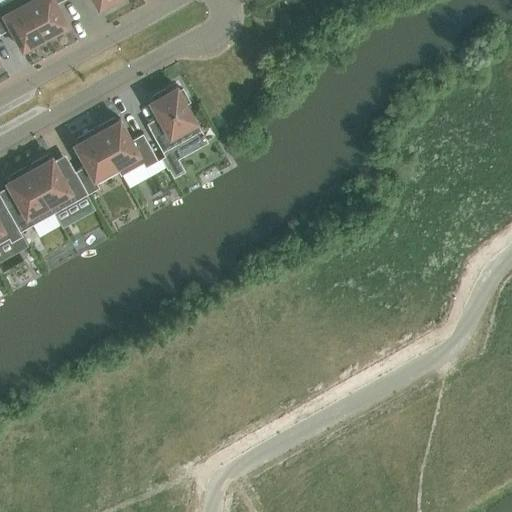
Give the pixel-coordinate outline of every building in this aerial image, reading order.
[(25,0),(7,0),(0,4),(0,33),(11,28),(23,49),(27,47),(29,50),(45,41),(43,38),(45,36),(25,0)] [(25,0),(45,36),(48,35),(50,38),(66,30),(64,26),(68,24),(57,3),(61,0),(25,0)] [(94,0),(99,7),(102,5),(104,9),(117,2),(115,0),(94,0)] [(179,90),(177,86),(166,92),(165,89),(152,96),(154,99),(150,101),(161,121),(149,128),(162,151),(201,130),(186,103),(189,101),(182,89),(179,90)] [(118,170),(121,175),(143,162),(145,166),(158,159),(143,133),(132,139),(120,118),(116,120),(114,117),(98,126),(100,129),(97,130),(118,170)] [(75,170),(88,193),(99,187),(97,182),(118,170),(97,130),(95,132),(93,129),(77,138),(79,141),(74,143),(86,164),(75,170)] [(54,212),(88,193),(75,170),(64,177),(52,156),(48,158),(46,155),(30,164),(32,167),(29,168),(54,212)] [(180,162),(170,168),(174,176),(184,171),(180,162)] [(20,231),(54,212),(29,168),(27,170),(25,167),(9,175),(11,179),(7,181),(18,202),(7,208),(20,231)] [(0,241),(8,237),(11,241),(22,235),(20,231),(7,208),(0,212),(0,241)]
